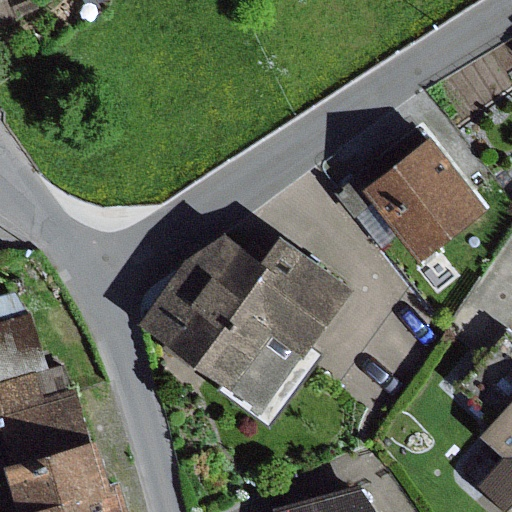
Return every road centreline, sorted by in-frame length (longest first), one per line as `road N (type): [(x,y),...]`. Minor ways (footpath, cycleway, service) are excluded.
road 1 (residential): [(511,12),(98,279)]
road 2 (residential): [(163,511),(128,352),(98,279)]
road 3 (residential): [(98,279),(0,187)]
